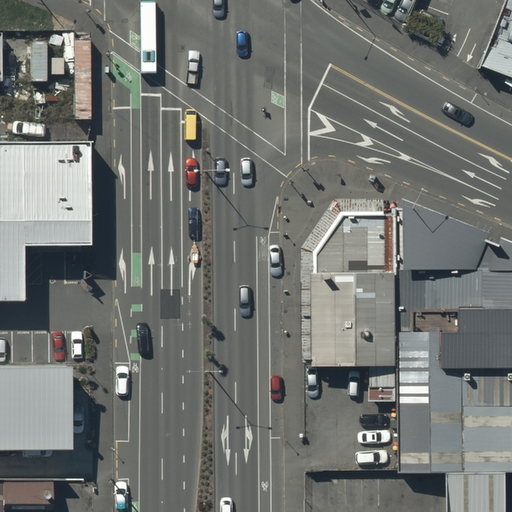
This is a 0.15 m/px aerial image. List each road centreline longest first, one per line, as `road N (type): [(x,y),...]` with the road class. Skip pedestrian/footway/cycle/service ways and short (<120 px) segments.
road 1 (primary): [(159,511),(153,0)]
road 2 (primary): [(233,19),(236,511)]
road 3 (tertiary): [(511,161),(233,19)]
